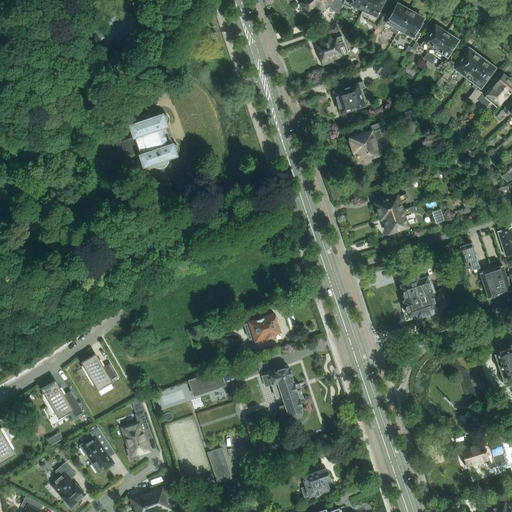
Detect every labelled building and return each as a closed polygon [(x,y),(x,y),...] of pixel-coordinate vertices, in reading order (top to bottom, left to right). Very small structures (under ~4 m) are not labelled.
[(300,0),(299,2),(300,2),(312,15),(314,16),(315,17),(316,17),(317,17),(318,17),(320,16),(322,14),(318,9),(323,7),(326,8),(329,7),(331,10),(338,13),(342,6),(343,3),(344,1),(340,0),(300,0),(301,1),(300,0)] [(351,4),(363,10),(367,0),(344,0),(344,1),(343,3),(348,6),(349,6),(351,4)] [(379,24),(384,14),(378,11),(383,0),(367,0),(363,10),(361,14),(368,18),(367,20),(378,25),(378,24),(379,24)] [(400,29),(411,10),(400,4),(400,5),(397,3),(394,8),(392,6),(387,15),(384,14),(379,24),(390,31),(397,34),(399,29),(400,29)] [(411,10),(400,29),(407,33),(406,35),(416,41),(421,34),(418,33),(423,24),(420,23),(423,18),(421,17),(421,16),(411,10)] [(93,35),(88,38),(86,39),(85,41),(84,43),(85,45),(86,47),(88,48),(90,49),(92,48),(98,45),(99,46),(112,39),(113,41),(124,35),(123,33),(136,26),(129,13),(126,14),(124,12),(114,17),(112,12),(100,18),(105,26),(92,33),(93,35)] [(339,31),(337,25),(325,29),(327,35),(339,31)] [(424,59),(427,61),(446,33),(436,26),(430,34),(429,33),(421,46),(431,52),(430,54),(427,55),(424,59)] [(446,33),(427,61),(432,64),(434,60),(434,57),(435,55),(445,62),(454,49),(452,48),(458,40),(446,33)] [(348,53),(344,41),(343,42),(341,36),(331,39),(330,36),(316,40),(323,63),(342,57),(341,55),(348,53)] [(408,46),(403,54),(406,56),(411,48),(408,46)] [(457,70),(467,77),(482,58),(469,48),(453,70),(448,68),(442,77),(448,81),(454,72),(455,73),(457,70)] [(482,58),(467,77),(477,85),(475,88),(476,88),(466,101),(472,106),(480,96),(482,92),(478,90),(495,68),(482,58)] [(385,60),(372,65),(376,74),(388,69),(385,60)] [(484,102),(491,107),(496,101),(500,104),(511,88),(511,82),(503,75),(498,80),(496,78),(493,83),(495,84),(483,98),(480,96),(472,106),(478,110),(484,102)] [(405,80),(401,85),(407,90),(411,85),(405,80)] [(359,89),(364,87),(362,81),(349,85),(348,82),(341,84),(342,88),(333,91),(341,112),(350,109),(350,110),(357,108),(357,107),(364,104),(359,89)] [(413,85),(408,92),(415,98),(420,91),(413,85)] [(508,111),(511,114),(511,99),(508,104),(505,107),(497,116),(499,119),(508,111)] [(417,114),(413,103),(400,108),(403,119),(417,114)] [(133,135),(114,142),(120,160),(139,154),(143,165),(151,162),(153,166),(158,168),(163,166),(165,162),(165,157),(175,154),(175,152),(177,152),(177,151),(178,150),(178,149),(178,148),(178,147),(178,146),(177,146),(177,145),(176,145),(176,144),(175,144),(175,143),(174,143),(172,144),(165,123),(167,122),(167,121),(168,121),(168,120),(168,119),(168,118),(168,117),(167,117),(167,116),(167,115),(166,115),(166,114),(165,114),(165,113),(164,113),(162,113),(151,116),(149,112),(127,119),(133,135)] [(377,148),(389,144),(381,122),(367,127),(368,132),(350,138),(351,140),(350,141),(353,150),(354,150),(358,160),(379,153),(377,148)] [(511,199),(508,185),(494,189),(499,203),(511,199)] [(401,211),(401,210),(398,203),(399,203),(399,201),(405,199),(404,194),(396,197),(396,196),(388,198),(387,195),(379,198),(380,200),(375,202),(380,218),(383,217),(401,211)] [(401,211),(383,217),(390,236),(398,233),(396,229),(406,226),(402,216),(416,212),(414,206),(401,210),(401,211)] [(438,210),(438,207),(432,209),(432,212),(431,212),(435,224),(444,221),(440,210),(438,210)] [(506,255),(511,253),(511,228),(511,226),(498,231),(506,255)] [(471,242),(459,245),(467,269),(471,267),(472,270),(479,267),(471,242)] [(511,276),(511,277),(510,273),(506,275),(502,265),(479,272),(488,298),(507,291),(511,305),(511,276)] [(405,283),(400,285),(405,300),(433,291),(426,270),(416,273),(417,275),(404,279),(405,283)] [(405,300),(403,301),(408,316),(416,314),(417,317),(429,313),(429,315),(438,313),(431,292),(433,291),(405,300)] [(460,314),(462,322),(476,317),(474,310),(460,314)] [(267,341),(281,336),(276,321),(277,320),(277,319),(277,318),(277,317),(276,316),(276,315),(275,315),(274,315),(273,313),(248,321),(249,322),(244,324),(248,338),(254,337),(255,340),(265,336),(267,341)] [(205,328),(208,337),(224,332),(221,323),(205,328)] [(511,343),(511,344),(511,345),(504,347),(505,350),(499,352),(500,353),(496,354),(505,382),(509,380),(509,382),(511,380),(511,343)] [(95,354),(81,363),(95,386),(97,390),(102,387),(106,385),(110,383),(111,384),(112,383),(110,380),(117,375),(110,363),(103,367),(95,354)] [(240,376),(237,367),(225,371),(224,369),(202,376),(206,388),(240,376)] [(300,389),(301,389),(299,382),(294,384),(291,376),(292,375),(292,374),(292,373),(292,372),(292,371),(291,371),(291,370),(290,370),(290,369),(289,369),(288,367),(262,376),(265,386),(272,384),(276,396),(282,394),(285,404),(279,405),(282,414),(290,411),(292,413),(294,414),(295,415),(297,416),(299,414),(300,412),(300,410),(300,408),(302,407),(299,399),(303,398),(300,389)] [(55,381),(41,389),(58,419),(71,411),(75,417),(83,412),(71,391),(63,395),(55,381)] [(199,411),(201,422),(242,411),(239,401),(199,411)] [(142,430),(148,428),(142,412),(136,415),(138,422),(122,428),(129,449),(127,449),(130,459),(138,456),(137,455),(137,454),(148,451),(142,430)] [(15,453),(0,428),(0,460),(1,463),(3,462),(2,461),(15,453)] [(94,462),(92,464),(97,472),(112,462),(102,448),(108,445),(97,428),(91,432),(94,438),(81,447),(86,455),(88,453),(94,462)] [(61,432),(48,437),(51,444),(64,438),(61,432)] [(485,451),(493,448),(491,443),(483,446),(482,442),(461,448),(466,465),(487,459),(485,451)] [(221,448),(207,452),(217,483),(231,478),(221,448)] [(64,502),(71,509),(77,504),(75,502),(84,494),(70,478),(74,474),(65,463),(56,471),(60,475),(51,484),(66,500),(64,502)] [(328,476),(329,475),(328,471),(326,470),(326,469),(319,471),(318,468),(302,473),(302,474),(297,476),(297,474),(286,478),(293,489),(300,487),(299,482),(304,480),(306,486),(301,488),(304,497),(314,493),(315,497),(324,494),(323,490),(328,489),(325,480),(329,478),(328,476)] [(152,493),(133,500),(136,511),(158,511),(157,510),(167,507),(164,499),(172,496),(167,482),(150,487),(151,488),(152,493)] [(511,503),(511,502),(511,498),(511,484),(500,488),(503,498),(495,501),(495,503),(481,508),(482,511),(506,511),(505,506),(511,503)] [(38,511),(42,506),(26,497),(22,505),(28,509),(26,511),(38,511)]
